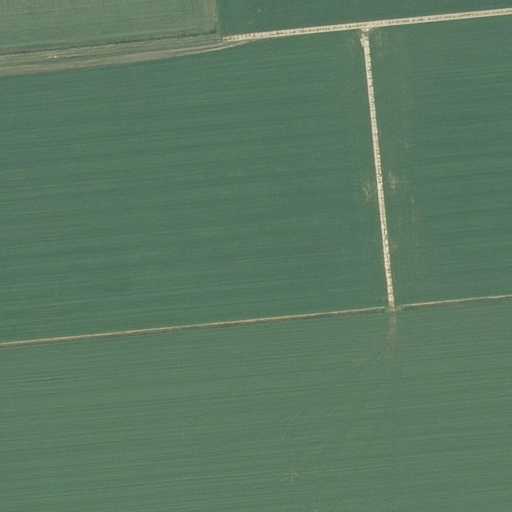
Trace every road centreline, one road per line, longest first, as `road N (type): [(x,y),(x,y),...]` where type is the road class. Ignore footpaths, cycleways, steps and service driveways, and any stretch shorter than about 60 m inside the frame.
road 1 (track): [(0,62),(511,14)]
road 2 (track): [(386,301),(364,29)]
